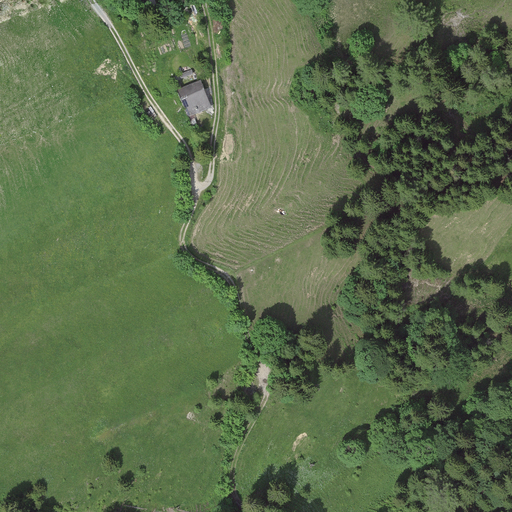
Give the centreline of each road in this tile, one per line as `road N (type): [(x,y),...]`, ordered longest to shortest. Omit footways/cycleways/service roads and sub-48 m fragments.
road 1 (track): [(91,0),(188,152),(195,188),(181,246),(237,289),(263,369),(266,396),(232,468),(245,511)]
road 2 (track): [(195,188),(211,172),(217,98),(202,0)]
